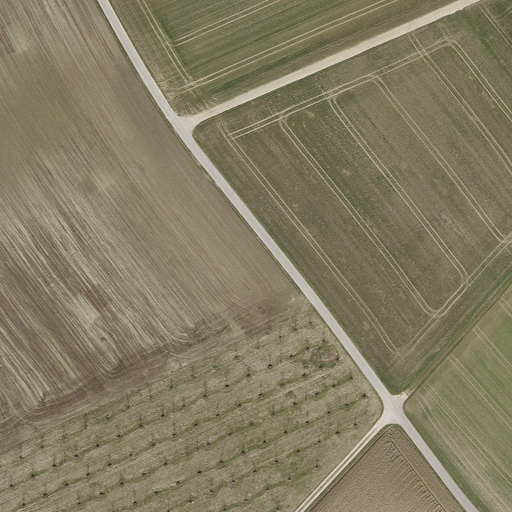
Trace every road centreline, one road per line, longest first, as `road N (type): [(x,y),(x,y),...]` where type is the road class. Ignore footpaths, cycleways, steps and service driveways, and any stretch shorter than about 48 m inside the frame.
road 1 (track): [(472,0),(178,127)]
road 2 (track): [(511,277),(300,511)]
